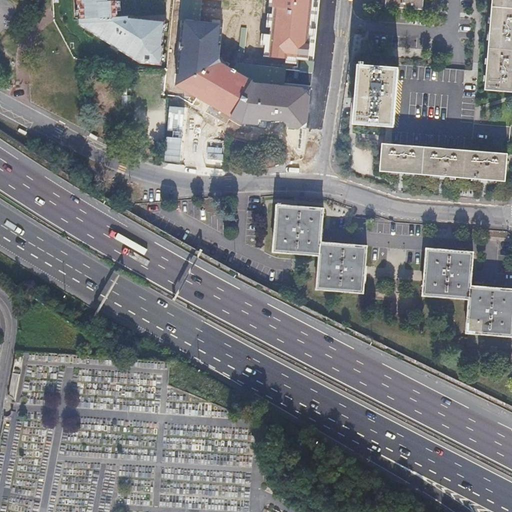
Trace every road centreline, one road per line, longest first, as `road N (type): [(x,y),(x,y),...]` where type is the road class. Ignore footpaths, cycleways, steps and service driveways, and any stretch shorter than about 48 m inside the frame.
road 1 (motorway): [(511,449),(77,220),(0,168)]
road 2 (motorway): [(0,224),(290,387)]
road 3 (residential): [(315,184),(148,174),(0,102)]
road 4 (motorway): [(290,387),(511,501)]
road 5 (motorway): [(290,387),(298,414),(459,511)]
road 6 (residential): [(511,215),(412,209),(315,184)]
road 7 (residential): [(345,0),(315,184)]
road 8 (unknown): [(183,180),(182,98),(229,105)]
